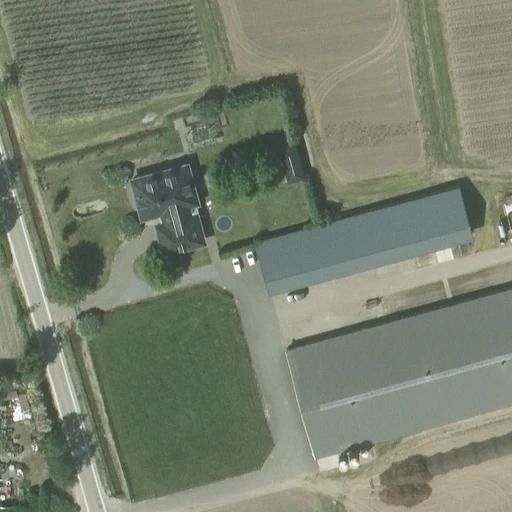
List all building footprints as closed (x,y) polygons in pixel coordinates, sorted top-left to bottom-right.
[(297,154),(294,143),(278,148),(281,159),(297,154)] [(185,166),(131,180),(133,187),(132,192),(133,197),(134,202),(136,206),(139,210),(140,213),(156,209),(161,213),(164,223),(156,225),(163,252),(202,242),(195,215),(189,216),(186,205),(195,202),(185,166)] [(288,183),(304,178),(301,167),(285,172),(288,183)] [(358,214),(255,242),(268,288),(371,260),(358,214)] [(511,287),(285,350),(314,456),(375,439),(511,401),(511,287)]
